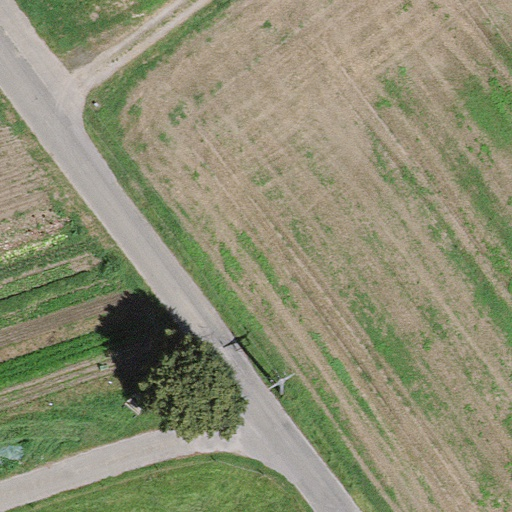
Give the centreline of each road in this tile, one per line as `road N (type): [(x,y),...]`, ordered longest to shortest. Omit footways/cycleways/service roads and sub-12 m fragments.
road 1 (residential): [(340,511),(257,389),(0,65)]
road 2 (track): [(257,389),(177,441),(0,502)]
road 3 (track): [(23,97),(149,0)]
